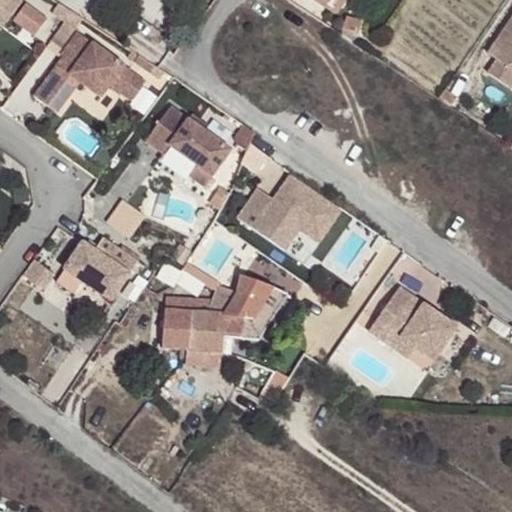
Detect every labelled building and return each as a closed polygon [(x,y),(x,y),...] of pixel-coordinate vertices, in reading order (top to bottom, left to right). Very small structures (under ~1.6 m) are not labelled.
[(0,0),(0,24),(3,27),(19,6),(11,0),(0,0)] [(46,40),(57,17),(23,2),(13,24),(46,40)] [(73,12),(61,4),(55,13),(67,21),(73,12)] [(364,28),(348,22),(344,33),(359,39),(364,28)] [(511,28),(492,58),(501,65),(492,78),(511,91),(511,28)] [(35,97),(58,114),(81,83),(103,99),(112,86),(123,94),(137,76),(79,33),(63,56),(65,58),(78,67),(72,75),(59,66),(35,97)] [(65,58),(59,66),(72,75),(78,67),(65,58)] [(137,76),(123,94),(133,102),(147,83),(137,76)] [(172,108),(147,141),(165,155),(170,146),(197,166),(213,178),(232,151),(206,132),(189,120),(172,108)] [(193,116),(189,120),(206,132),(209,128),(193,116)] [(256,133),(245,125),(236,139),(239,146),(248,151),(256,133)] [(115,158),(104,150),(96,162),(106,170),(115,158)] [(197,166),(190,176),(206,188),(213,178),(197,166)] [(292,176),(279,195),(287,201),(282,209),(273,204),(271,207),(255,196),(240,218),(287,251),(302,229),(307,221),(327,235),(343,211),(292,176)] [(287,201),(279,195),(273,204),(282,209),(287,201)] [(105,227),(129,240),(144,213),(119,201),(105,227)] [(327,235),(307,221),(302,229),(321,243),(327,235)] [(84,244),(66,271),(113,302),(140,262),(105,239),(96,252),(84,244)] [(380,255),(385,247),(378,243),(373,250),(380,255)] [(185,267),(193,254),(182,246),(173,259),(185,267)] [(35,261),(33,264),(24,276),(42,290),(48,282),(54,274),(35,261)] [(113,302),(66,271),(58,283),(105,314),(113,302)] [(223,355),(224,340),(249,343),(251,324),(271,288),(242,278),(238,295),(217,286),(213,297),(167,299),(163,350),(183,351),(221,355),(223,355)] [(271,288),(251,324),(268,334),(288,297),(271,288)] [(459,328),(401,288),(378,321),(416,347),(436,361),(459,328)] [(371,331),(409,357),(416,347),(378,321),(371,331)] [(220,369),(221,355),(183,351),(182,366),(220,369)]
